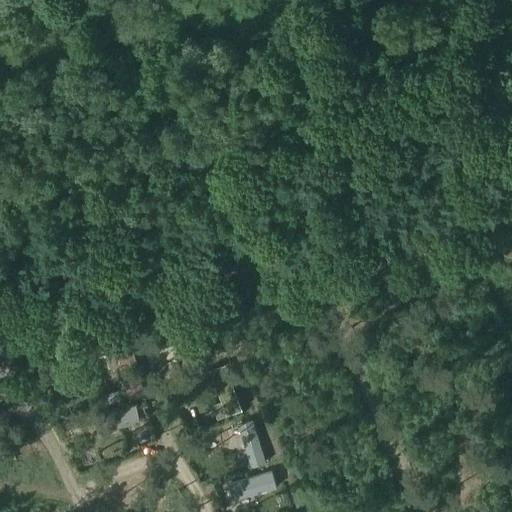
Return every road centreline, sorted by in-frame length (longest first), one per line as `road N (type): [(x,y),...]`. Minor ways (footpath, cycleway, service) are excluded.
road 1 (track): [(511,28),(191,147),(0,195)]
road 2 (track): [(0,322),(511,211)]
